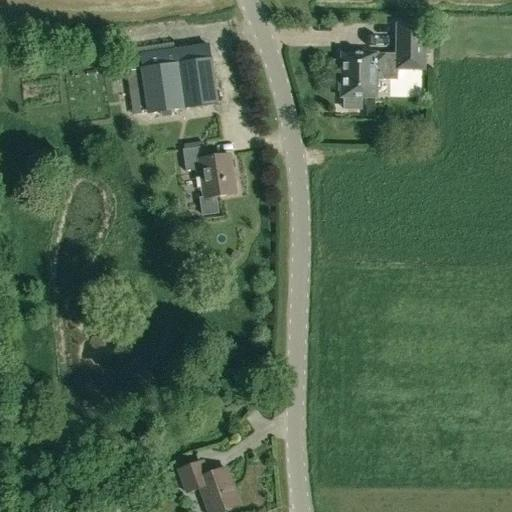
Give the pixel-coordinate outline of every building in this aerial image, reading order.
[(426,70),(426,55),(426,40),(426,24),(396,23),(395,55),(376,55),(343,55),(342,98),(345,98),(345,107),(360,107),(361,98),(375,98),(375,81),(398,81),(398,69),(426,70)] [(141,54),(143,70),(212,60),(210,45),(141,54)] [(142,72),(148,115),(219,106),(212,60),(143,70),(141,70),(142,72)] [(199,161),(208,159),(206,147),(183,151),(186,173),(201,171),(199,161)] [(231,156),(208,159),(199,161),(201,171),(205,198),(200,199),(203,216),(219,214),(216,198),(236,195),(231,156)] [(209,476),(204,463),(180,471),(188,495),(202,490),(209,511),(227,511),(240,507),(227,470),(209,476)]
